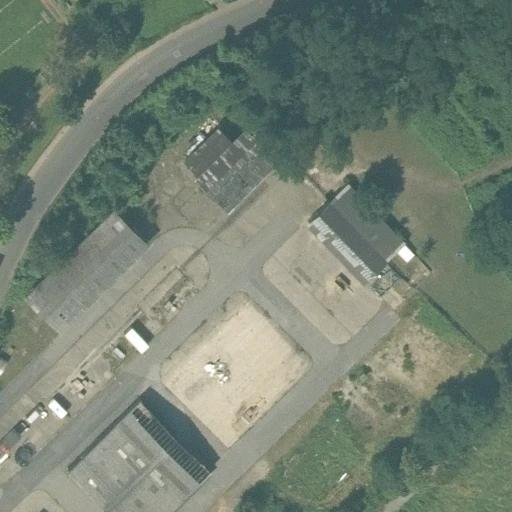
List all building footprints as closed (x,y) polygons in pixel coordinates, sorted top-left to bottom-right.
[(234,141),(223,130),(218,135),(214,131),(185,159),(199,173),(196,176),(227,207),(285,150),(256,120),(234,141)] [(401,244),(345,185),(307,222),(363,280),(401,244)] [(112,206),(25,293),(60,328),(147,241),(112,206)] [(147,315),(134,322),(102,354),(120,373),(162,330),(158,327),(195,290),(183,278),(147,315)] [(246,306),(146,404),(208,468),(309,371),(246,306)] [(146,404),(139,397),(66,468),(108,511),(163,511),(208,468),(146,404)] [(277,471),(249,499),(261,511),(315,511),(317,511),(294,488),(310,471),(295,456),(279,472),(277,471)] [(261,511),(251,501),(240,511),(261,511)]
